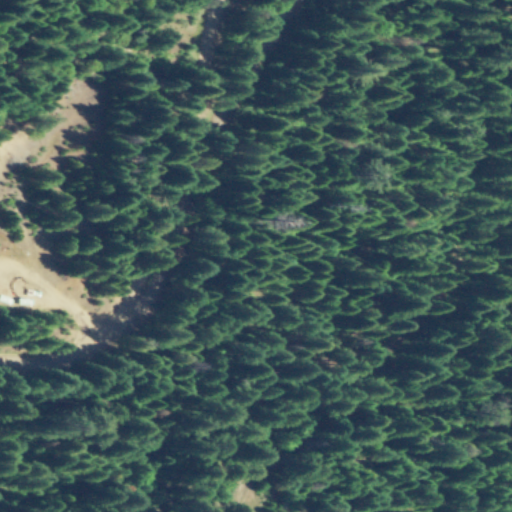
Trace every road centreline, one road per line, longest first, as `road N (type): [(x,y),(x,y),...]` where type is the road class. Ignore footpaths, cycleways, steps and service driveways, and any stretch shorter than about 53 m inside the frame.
road 1 (track): [(0,352),(86,335),(109,314),(282,0)]
road 2 (track): [(141,263),(214,0)]
